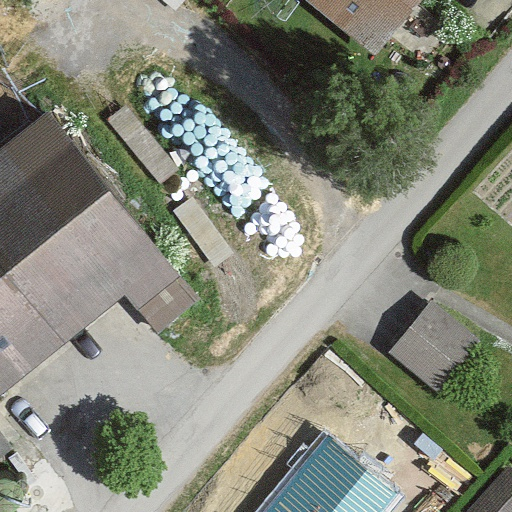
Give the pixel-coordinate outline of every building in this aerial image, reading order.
[(414,0),(324,0),(379,44),(414,0)] [(48,113),(0,151),(0,386),(1,388),(126,288),(139,304),(177,273),(48,113)] [(0,427),(0,456),(14,447),(0,427)] [(378,511),(398,487),(331,433),(278,498),(294,511),(378,511)] [(511,511),(511,458),(471,500),(483,511),(511,511)]
